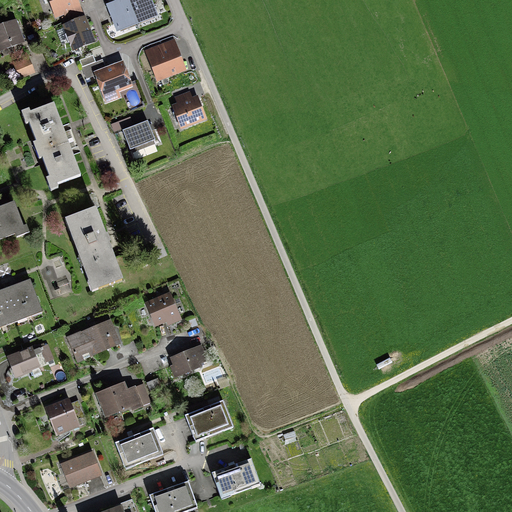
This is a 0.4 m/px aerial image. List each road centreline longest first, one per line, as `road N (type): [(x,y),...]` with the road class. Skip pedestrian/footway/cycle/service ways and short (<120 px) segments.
road 1 (residential): [(401,511),(170,0)]
road 2 (residential): [(1,415),(195,338)]
road 3 (track): [(511,323),(348,406)]
road 4 (residential): [(70,511),(231,450)]
